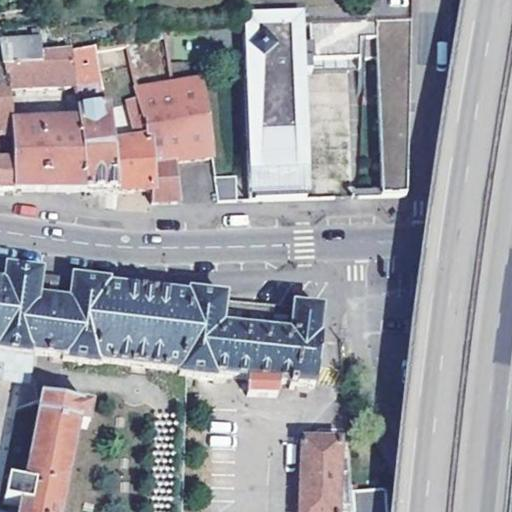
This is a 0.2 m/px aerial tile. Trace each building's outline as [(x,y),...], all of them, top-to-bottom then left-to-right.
[(244,14),(245,27),(213,29),(214,65),(246,63),(250,203),(311,200),(306,60),(378,58),(383,197),(406,196),(411,23),(377,22),(305,26),(305,12),(244,14)] [(41,42),(2,44),(5,66),(8,91),(75,88),(74,86),(72,52),(42,54),(41,42)] [(95,50),(72,52),(74,86),(100,82),(98,68),(95,50)] [(100,82),(104,107),(107,106),(109,126),(133,124),(134,140),(111,142),(116,192),(126,192),(150,192),(137,90),(133,64),(98,68),(100,82)] [(0,191),(4,191),(11,192),(10,123),(10,105),(8,91),(5,66),(0,66),(0,191)] [(151,204),(177,203),(174,164),(193,163),(211,162),(202,82),(173,85),(137,90),(150,192),(151,204)] [(110,192),(116,192),(111,142),(109,126),(107,106),(104,107),(77,112),(78,119),(84,192),(110,192)] [(84,192),(78,119),(10,123),(11,192),(22,192),(84,192)] [(234,176),(213,178),(216,202),(238,202),(234,176)] [(0,380),(26,384),(30,354),(62,359),(62,361),(96,366),(97,363),(179,372),(179,376),(214,380),(214,376),(247,380),(246,396),(276,398),(277,384),(288,385),(288,390),(295,390),(295,387),(313,388),(319,340),(318,340),(320,313),(224,301),(223,299),(189,295),(188,297),(155,293),(155,291),(148,291),(140,290),(140,292),(107,287),(108,283),(74,278),(74,281),(40,276),(41,274),(8,270),(5,285),(0,283),(0,380)] [(92,411),(41,400),(23,485),(7,482),(3,503),(19,507),(17,511),(62,511),(79,428),(88,430),(92,411)] [(352,511),(351,493),(347,442),(302,441),(299,511),(352,511)] [(381,491),(351,493),(352,511),(386,511),(386,493),(381,491)]
